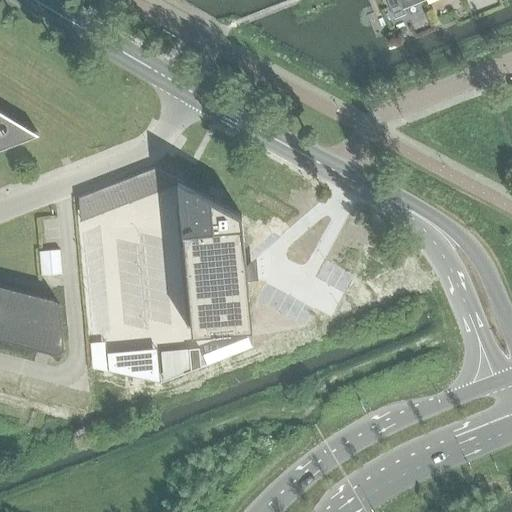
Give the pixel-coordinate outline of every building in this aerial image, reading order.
[(402,7),(418,0),(385,0),(393,19),(405,14),(402,7)] [(176,180),(178,207),(190,330),(250,325),(240,215),(176,180)] [(39,252),(40,276),(61,275),(60,250),(39,252)] [(55,301),(53,300),(0,286),(0,340),(53,354),(54,354),(56,354),(57,354),(59,353),(60,352),(61,351),(62,350),(62,349),(62,347),(59,307),(58,306),(57,303),(55,301)] [(183,374),(200,367),(198,348),(187,350),(189,371),(183,373),(183,374)]
